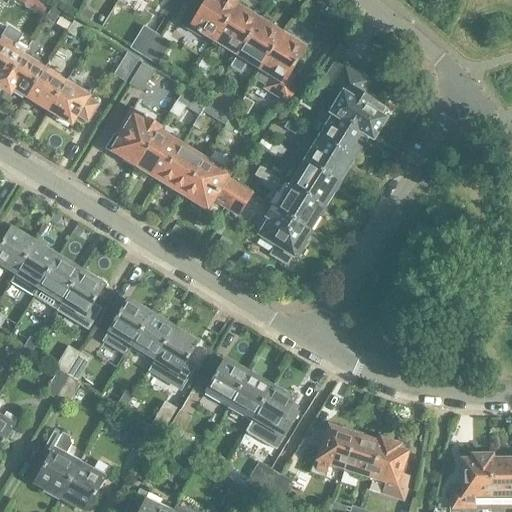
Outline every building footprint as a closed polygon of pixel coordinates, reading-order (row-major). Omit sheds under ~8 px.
[(212,44),(235,7),(233,6),(236,1),(234,0),(206,0),(190,27),(198,32),(197,34),(212,44)] [(236,58),(258,21),(235,7),(212,44),(236,58)] [(59,13),(51,8),(44,19),(53,24),(59,13)] [(259,72),(272,50),(281,35),(258,21),(236,58),(231,67),(239,72),(245,63),(259,72)] [(81,27),(73,22),(67,33),(75,38),(81,27)] [(155,33),(143,26),(129,49),(141,56),(155,33)] [(171,43),(159,36),(145,59),(157,66),(171,43)] [(304,50),(281,36),(255,79),(266,86),(268,83),(280,90),(276,97),(286,103),(305,72),(295,66),(304,50)] [(1,40),(0,39),(0,89),(1,90),(25,51),(16,45),(14,48),(1,40)] [(25,51),(1,90),(11,96),(14,91),(26,99),(45,67),(25,54),(26,52),(25,51)] [(139,60),(127,53),(113,75),(125,83),(139,60)] [(213,67),(202,61),(196,72),(207,78),(213,67)] [(154,70),(142,63),(128,85),(140,93),(154,70)] [(333,113),(372,137),(383,120),(379,118),(384,109),(362,95),(365,90),(360,87),(364,82),(334,63),(321,84),(343,97),(333,113)] [(45,67),(26,99),(47,112),(67,80),(45,67)] [(67,80),(47,112),(70,126),(76,116),(86,122),(97,105),(86,99),(89,94),(67,80)] [(237,100),(218,88),(211,100),(230,112),(237,100)] [(315,102),(304,95),(299,104),(309,111),(315,102)] [(185,107),(176,102),(169,113),(178,118),(185,107)] [(136,166),(157,133),(159,130),(131,112),(116,137),(121,140),(113,152),(136,166)] [(318,137),(353,159),(367,135),(372,138),(372,137),(333,113),(318,137)] [(208,121),(199,116),(192,127),(201,133),(208,121)] [(300,126),(289,119),(284,128),(295,135),(300,126)] [(232,136),(223,130),(216,142),(224,147),(232,136)] [(159,181),(180,147),(157,133),(136,166),(159,181)] [(304,161),(338,183),(353,159),(318,137),(304,161)] [(286,150),(274,143),(268,152),(280,159),(286,150)] [(182,195),(203,161),(180,147),(159,181),(182,195)] [(226,176),(203,161),(182,195),(192,201),(191,203),(191,206),(193,209),(195,210),(198,210),(201,209),(203,207),(206,209),(226,176)] [(324,206),(338,183),(304,161),(289,185),(324,206)] [(271,174),(260,167),(253,176),(265,184),(271,174)] [(227,209),(240,188),(229,181),(216,202),(227,209)] [(275,209),(309,230),(324,206),(289,185),(275,209)] [(240,188),(227,209),(238,215),(251,194),(240,188)] [(309,230),(275,209),(272,207),(265,218),(269,220),(261,234),(276,243),(269,256),(287,267),(309,230)] [(0,268),(13,277),(34,243),(10,228),(0,244),(0,268)] [(36,291),(57,257),(34,243),(13,277),(15,278),(17,274),(29,282),(27,285),(36,291)] [(80,272),(57,257),(36,291),(33,296),(56,310),(80,272)] [(104,286),(80,272),(56,310),(87,329),(100,309),(92,304),(104,286)] [(129,348),(150,314),(127,300),(108,330),(121,339),(119,342),(129,348)] [(150,314),(129,348),(130,349),(132,346),(145,353),(143,356),(152,362),(173,328),(150,314)] [(1,330),(10,335),(17,323),(9,318),(1,330)] [(176,377),(197,343),(173,328),(152,362),(165,371),(176,377)] [(64,374),(78,352),(67,345),(53,368),(57,370),(64,374)] [(78,352),(64,374),(67,376),(74,381),(88,358),(78,352)] [(227,407),(229,404),(247,373),(223,359),(205,390),(219,398),(217,402),(227,407)] [(67,376),(64,374),(57,370),(43,392),(55,399),(67,376)] [(252,418),(270,387),(247,373),(229,404),(242,412),(240,415),(250,421),(252,418)] [(67,376),(55,399),(66,406),(79,383),(74,381),(67,376)] [(274,435),(294,401),(270,387),(252,418),(250,421),(263,429),(274,435)] [(125,389),(116,404),(124,409),(133,394),(125,389)] [(151,422),(162,429),(174,408),(163,401),(151,422)] [(179,411),(166,432),(178,438),(190,418),(179,411)] [(1,420),(0,419),(0,446),(17,420),(5,413),(1,420)] [(136,430),(148,436),(151,428),(140,421),(136,430)] [(344,467),(354,436),(329,427),(315,469),(325,473),(329,462),(344,467)] [(139,454),(148,436),(136,430),(127,448),(139,454)] [(69,442),(52,433),(43,449),(50,453),(33,484),(43,489),(42,492),(58,500),(77,465),(83,454),(69,446),(70,444),(69,442)] [(148,436),(139,454),(151,459),(159,441),(148,436)] [(369,476),(379,444),(354,436),(344,467),(369,476)] [(379,444),(369,476),(384,481),(381,491),(391,495),(405,453),(396,449),(397,445),(380,440),(379,444)] [(489,456),(473,456),(473,460),(462,460),(462,489),(450,489),(450,510),(459,510),(458,511),(473,511),(474,508),(489,508),(489,511),(490,511),(490,460),(489,460),(489,456)] [(511,460),(490,460),(490,511),(511,511),(511,460)] [(269,469),(269,468),(257,461),(242,486),(246,488),(249,490),(255,492),(269,469)] [(91,472),(77,465),(58,500),(73,509),(74,506),(85,511),(109,469),(97,462),(91,472)] [(269,493),(280,475),(269,468),(269,469),(255,492),(266,496),(268,493),(269,493)] [(280,475),(269,493),(281,500),(291,481),(280,475)] [(231,481),(219,505),(233,511),(234,511),(246,488),(242,486),(231,481)] [(167,511),(157,507),(160,500),(148,494),(138,511),(167,511)]
